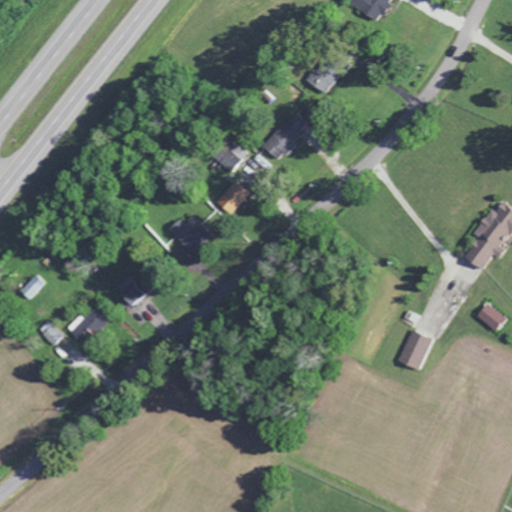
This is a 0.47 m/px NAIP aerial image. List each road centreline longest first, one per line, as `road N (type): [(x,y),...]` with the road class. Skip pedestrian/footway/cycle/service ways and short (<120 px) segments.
road 1 (residential): [(0,493),(380,152),(437,83),(482,0)]
road 2 (primary): [(0,198),(156,0)]
road 3 (primary): [(94,0),(0,118)]
